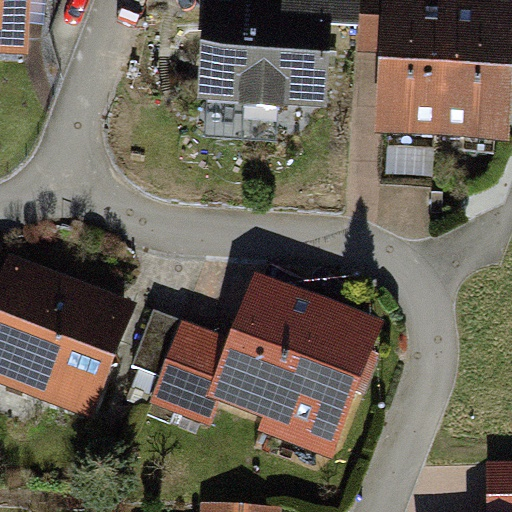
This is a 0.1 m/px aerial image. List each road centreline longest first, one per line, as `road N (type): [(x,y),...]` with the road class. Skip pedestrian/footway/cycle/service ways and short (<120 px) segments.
road 1 (residential): [(387,511),(444,372),(421,288),(331,241),(198,234),(62,196)]
road 2 (residential): [(62,196),(134,0)]
